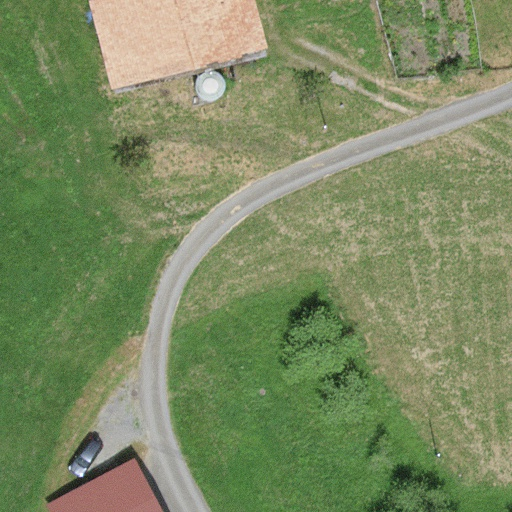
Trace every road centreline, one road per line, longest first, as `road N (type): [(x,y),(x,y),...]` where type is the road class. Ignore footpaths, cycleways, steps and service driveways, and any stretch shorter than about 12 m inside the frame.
road 1 (track): [(511,93),(309,168),(222,216),(192,250),(163,307),(154,389),(160,429),(194,511)]
road 2 (track): [(270,39),(344,90),(447,119)]
